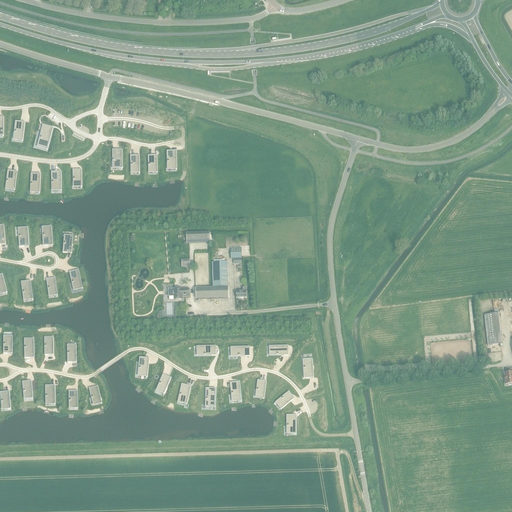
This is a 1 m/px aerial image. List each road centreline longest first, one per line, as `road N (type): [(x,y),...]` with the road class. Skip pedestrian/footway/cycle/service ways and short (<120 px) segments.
road 1 (primary): [(441,2),(345,39),(235,54),(116,46),(0,16)]
road 2 (primary): [(0,24),(110,53),(215,62),(318,54),(412,28)]
road 3 (unclassified): [(368,511),(329,250),(356,138)]
road 4 (tertiary): [(356,138),(0,44)]
road 5 (unclassified): [(274,5),(249,19),(167,23),(24,0)]
road 6 (tertiary): [(356,138),(430,148),(481,123),(509,93)]
